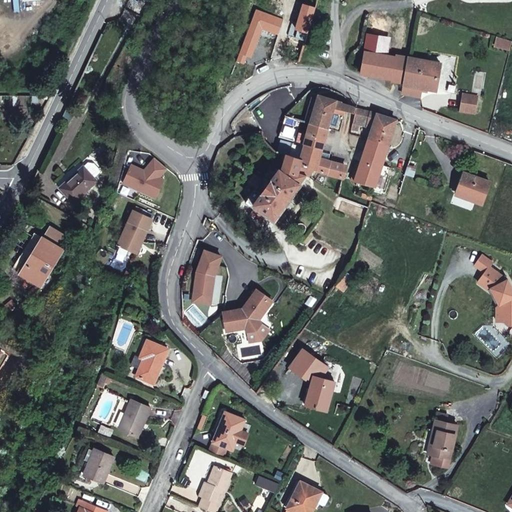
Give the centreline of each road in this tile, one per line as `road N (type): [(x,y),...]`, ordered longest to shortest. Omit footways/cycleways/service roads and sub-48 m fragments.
road 1 (unclassified): [(210,363),(267,413),(407,498)]
road 2 (unclassified): [(193,165),(193,203),(166,292),(180,330),(210,363)]
road 3 (unclassified): [(173,0),(131,99),(145,131),(193,165)]
road 4 (tertiary): [(107,0),(18,178)]
road 5 (unclassified): [(334,80),(511,151)]
road 6 (unclassified): [(193,165),(241,94),(272,77),(334,80)]
road 7 (residential): [(152,511),(210,363)]
